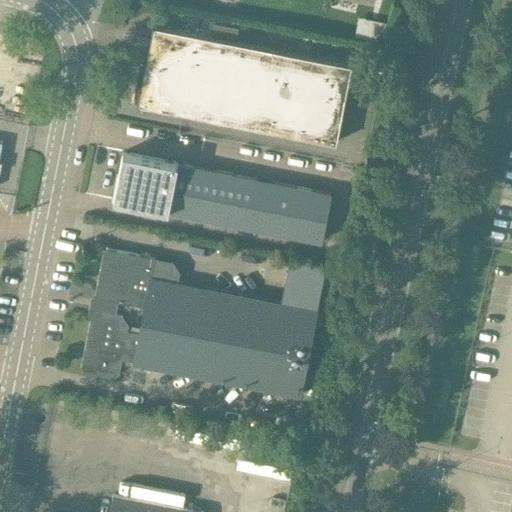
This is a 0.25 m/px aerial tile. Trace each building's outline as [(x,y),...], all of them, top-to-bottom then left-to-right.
[(358,17),(356,30),(382,32),(384,19),(358,17)] [(155,25),(139,103),(335,142),(350,64),(155,25)] [(189,216),(199,167),(122,152),(113,200),(189,216)] [(266,231),(275,182),(199,167),(189,216),(266,231)] [(320,241),(330,193),(275,182),(266,231),(320,241)] [(81,366),(87,375),(110,379),(119,374),(122,359),(133,361),(132,363),(300,396),(317,308),(178,281),(180,271),(173,261),(104,247),(81,366)] [(109,511),(204,511),(113,493),(109,511)]
